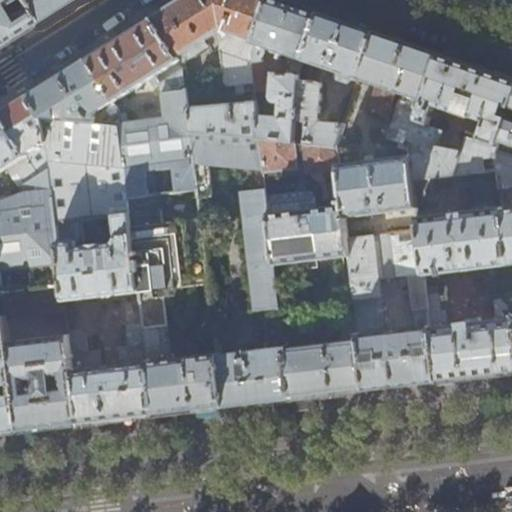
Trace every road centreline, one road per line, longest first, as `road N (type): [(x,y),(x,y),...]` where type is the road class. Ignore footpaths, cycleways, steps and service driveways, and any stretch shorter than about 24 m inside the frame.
road 1 (primary): [(261,511),(511,482)]
road 2 (residential): [(0,77),(123,0)]
